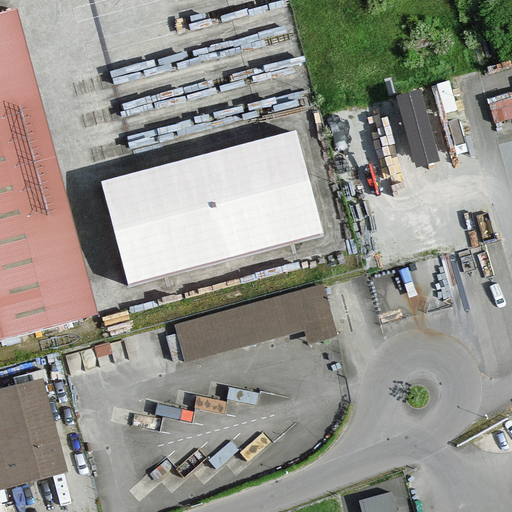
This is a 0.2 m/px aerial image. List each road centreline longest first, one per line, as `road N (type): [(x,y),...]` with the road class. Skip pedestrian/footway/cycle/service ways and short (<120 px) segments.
road 1 (residential): [(355,463),(370,392),(412,350),(451,361),(445,410),(428,436)]
road 2 (residential): [(355,463),(225,511)]
